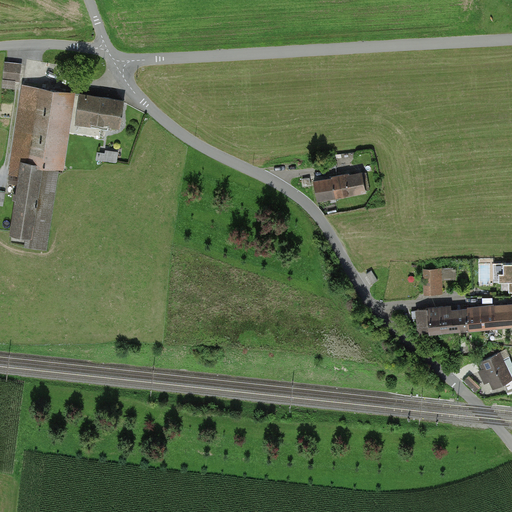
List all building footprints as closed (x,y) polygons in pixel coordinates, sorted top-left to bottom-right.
[(25,64),(7,61),(3,87),(16,89),(18,79),(22,80),(25,64)] [(80,95),(22,87),(8,181),(25,184),(17,237),(40,241),(38,251),(57,253),(80,95)] [(130,99),(83,93),(79,123),(125,129),(130,99)] [(100,147),(98,158),(118,162),(120,151),(100,147)] [(363,169),(313,178),(317,200),(367,191),(363,169)] [(511,262),(494,263),(494,281),(510,281),(510,292),(511,291),(511,262)] [(453,268),(443,268),(443,280),(453,279),(453,268)] [(442,269),(425,269),(426,293),(442,293),(442,269)] [(378,280),(372,271),(367,274),(373,283),(378,280)] [(511,323),(511,303),(458,308),(457,305),(417,308),(419,332),(511,323)] [(511,392),(511,363),(510,358),(503,361),(499,353),(480,362),(483,369),(480,370),(484,380),(489,377),(493,386),(504,381),(510,393),(511,392)] [(479,388),(468,376),(464,380),(476,391),(479,388)]
